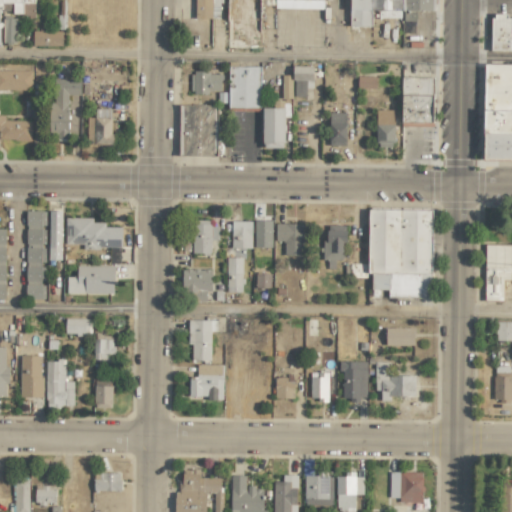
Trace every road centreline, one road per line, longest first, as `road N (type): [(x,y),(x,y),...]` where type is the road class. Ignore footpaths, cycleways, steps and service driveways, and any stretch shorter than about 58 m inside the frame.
road 1 (residential): [(455,511),(461,0)]
road 2 (residential): [(511,445),(0,441)]
road 3 (residential): [(511,187),(0,184)]
road 4 (residential): [(154,511),(156,0)]
